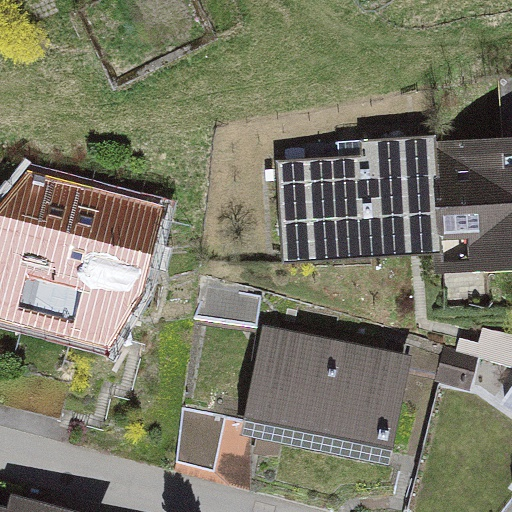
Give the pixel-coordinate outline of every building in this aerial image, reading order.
[(511,143),(458,147),(461,259),(463,283),(511,279),(511,143)] [(290,270),(461,259),(458,147),(342,155),(343,171),(284,175),(290,270)] [(130,352),(164,218),(36,185),(2,320),(130,352)] [(280,325),(251,440),(401,477),(430,363),(280,325)] [(511,383),(449,371),(419,511),(498,511),(511,445),(511,383)] [(47,511),(0,500),(0,511),(47,511)]
